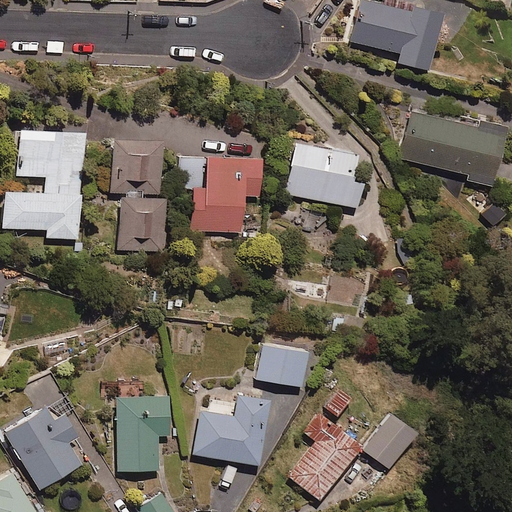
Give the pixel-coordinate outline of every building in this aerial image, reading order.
[(408,0),(407,7),(378,0),(356,0),(348,39),(398,50),(396,59),(425,66),(439,7),(409,0),(408,0)] [(473,121),(408,107),(398,157),(465,170),(464,176),(489,181),(501,122),(474,116),(473,121)] [(80,125),(13,122),(11,171),(43,172),(42,187),(0,185),(0,195),(0,223),(45,225),(45,235),(75,236),(80,125)] [(117,192),(157,193),(158,137),(108,136),(107,189),(117,189),(117,192)] [(353,149),(291,138),(282,191),(354,204),(359,176),(349,175),(353,149)] [(257,153),(203,152),(203,156),(177,156),(177,184),(203,184),(202,229),(239,230),(240,192),(256,192),(257,153)] [(157,193),(117,192),(117,249),(162,249),(162,193),(157,193)] [(326,275),(281,266),(276,291),(321,299),(326,275)] [(361,316),(333,315),(332,333),(360,334),(361,316)] [(304,346),(259,339),(253,375),(298,383),(304,346)] [(349,392),(337,384),(322,405),(335,413),(349,392)] [(164,390),(110,393),(114,467),(156,465),(154,431),(166,431),(164,390)] [(266,395),(234,390),(231,412),(197,407),(190,451),(256,461),(266,395)] [(71,427),(59,408),(51,413),(43,401),(0,427),(0,430),(35,487),(78,460),(65,438),(75,432),(71,427)] [(358,441),(316,409),(303,426),(315,435),(286,473),(316,496),(358,441)] [(412,426),(388,409),(361,448),(385,465),(412,426)] [(35,511),(9,469),(0,474),(0,511),(35,511)] [(171,511),(159,491),(135,505),(138,511),(171,511)]
